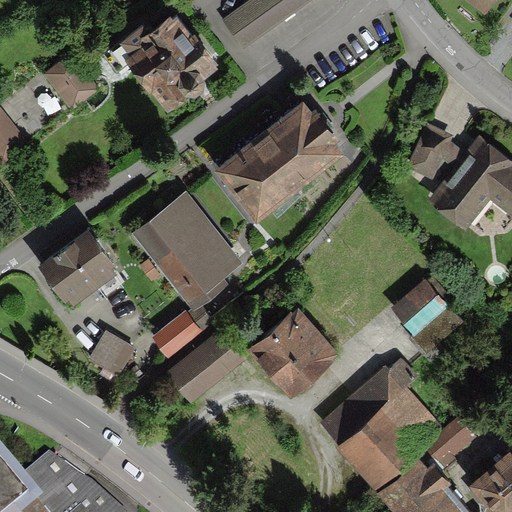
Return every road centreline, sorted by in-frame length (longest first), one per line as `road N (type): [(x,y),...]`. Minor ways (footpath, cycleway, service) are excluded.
road 1 (residential): [(372,0),(0,263)]
road 2 (primary): [(195,511),(126,453),(0,372)]
road 3 (residential): [(511,97),(413,0)]
